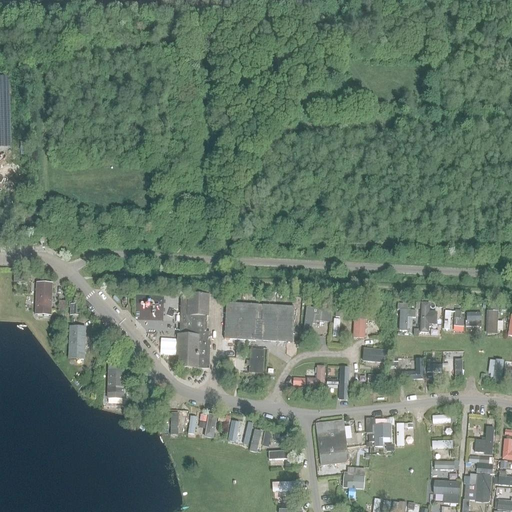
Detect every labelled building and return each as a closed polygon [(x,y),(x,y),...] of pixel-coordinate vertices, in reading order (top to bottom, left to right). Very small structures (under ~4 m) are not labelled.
[(0,150),(10,150),(9,79),(0,78),(0,150)] [(51,317),(52,285),(37,284),(36,316),(51,317)] [(209,296),(181,295),(180,336),(178,336),(177,369),(209,370),(210,333),(206,333),(207,318),(208,318),(209,296)] [(400,311),(399,332),(407,332),(407,330),(407,319),(407,318),(415,319),(415,312),(410,312),(410,309),(407,309),(408,304),(403,303),(403,305),(397,305),(397,311),(400,311)] [(224,340),(292,344),(294,308),(226,304),(224,340)] [(421,304),(420,333),(428,334),(428,328),(430,328),(431,327),(431,326),(436,326),(437,313),(429,313),(429,305),(421,304)] [(499,305),(491,304),(490,313),(498,313),(499,305)] [(80,306),(70,305),(69,317),(80,317),(80,306)] [(306,308),(303,338),(311,339),(312,325),(315,325),(316,322),(330,323),(332,311),(306,308)] [(364,339),(366,313),(355,312),(353,338),(364,339)] [(481,314),(467,314),(467,322),(481,322),(481,314)] [(85,361),(85,328),(70,328),(69,360),(85,361)] [(262,375),(264,351),(258,351),(250,350),(248,374),(262,375)] [(386,352),(363,350),(362,362),(384,364),(386,352)] [(109,354),(105,359),(109,363),(114,358),(109,354)] [(403,381),(423,380),(422,360),(416,360),(416,373),(403,373),(403,381)] [(454,360),(453,378),(464,378),(464,360),(454,360)] [(502,384),(504,362),(496,361),(493,383),(502,384)] [(428,365),(428,374),(443,373),(443,365),(428,365)] [(108,367),(107,399),(120,400),(121,400),(122,399),(122,398),(123,397),(123,367),(108,367)] [(324,388),(325,368),(317,367),(316,380),(307,379),(306,388),(324,388)] [(347,401),(348,368),(340,368),(339,401),(347,401)] [(370,379),(363,379),(359,379),(358,388),(370,388),(370,379)] [(172,413),(172,435),(179,435),(180,413),(172,413)] [(206,439),(215,440),(218,416),(208,415),(206,439)] [(164,420),(161,416),(153,422),(156,426),(164,420)] [(196,436),(198,418),(192,417),(189,435),(196,436)] [(374,436),(369,436),(369,443),(372,443),(374,443),(374,448),(383,448),(383,439),(391,439),(391,426),(394,426),(393,420),(375,421),(375,419),(372,419),(372,420),(372,426),(374,426),(374,436)] [(343,421),(316,425),(318,436),(320,457),(322,467),(323,475),(339,474),(338,465),(349,464),(350,464),(359,447),(347,449),(345,433),(343,421)] [(229,443),(235,444),(239,425),(232,424),(229,443)] [(253,431),(250,451),(257,452),(259,432),(253,431)] [(433,442),(433,450),(454,449),(454,441),(433,442)] [(511,441),(504,441),(503,460),(511,461),(511,453),(511,442),(511,441)] [(475,454),(484,454),(485,443),(476,442),(475,454)] [(290,460),(289,452),(270,452),(270,461),(290,460)] [(493,467),(478,466),(477,474),(492,476),(493,467)] [(344,474),(343,489),(349,490),(355,490),(364,491),(365,470),(348,469),(347,474),(344,474)] [(475,502),(477,476),(470,476),(470,478),(465,478),(464,478),(463,486),(464,486),(465,486),(464,501),(463,501),(461,511),(468,511),(469,502),(475,502)] [(296,483),(274,484),(274,493),(296,492),(296,483)] [(443,505),(458,505),(458,497),(443,496),(443,505)] [(374,500),(373,511),(380,511),(381,500),(374,500)] [(497,511),(511,511),(511,501),(498,501),(497,511)]
